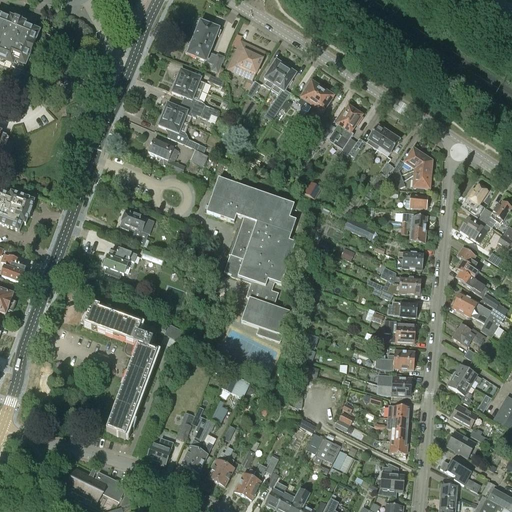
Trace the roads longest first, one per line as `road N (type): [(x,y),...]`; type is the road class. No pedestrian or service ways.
road 1 (residential): [(417,511),(453,142)]
road 2 (tertiary): [(1,424),(27,333),(122,85)]
road 3 (residential): [(453,142),(230,0)]
road 4 (residential): [(220,511),(142,471),(46,443)]
road 5 (residential): [(122,85),(0,86)]
